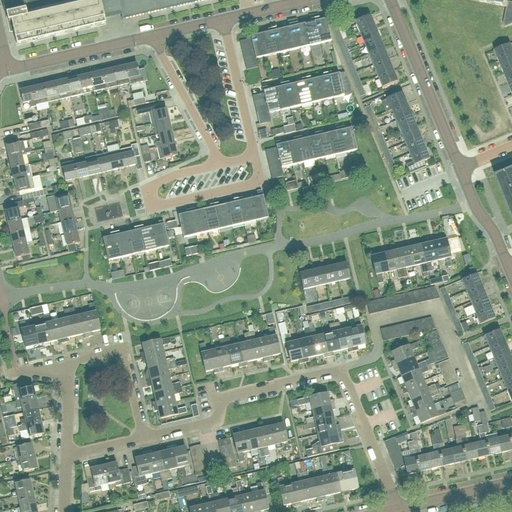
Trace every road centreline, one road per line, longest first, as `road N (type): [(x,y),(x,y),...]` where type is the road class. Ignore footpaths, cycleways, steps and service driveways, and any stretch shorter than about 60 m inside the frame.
road 1 (residential): [(254,158),(251,185),(163,205),(151,200),(151,186),(220,165)]
road 2 (residential): [(459,169),(390,0)]
road 3 (residential): [(339,370),(373,355),(379,320),(432,308),(451,343)]
road 4 (residential): [(144,437),(124,349),(65,363)]
road 5 (residential): [(395,510),(339,370)]
road 6 (residential): [(9,70),(152,36)]
road 7 (residential): [(220,165),(152,36)]
road 8 (residential): [(254,158),(222,20)]
road 9 (residential): [(214,399),(339,370)]
road 10 (residential): [(511,483),(395,510)]
